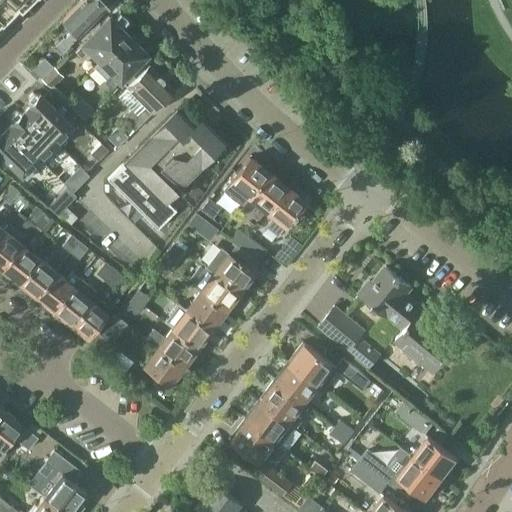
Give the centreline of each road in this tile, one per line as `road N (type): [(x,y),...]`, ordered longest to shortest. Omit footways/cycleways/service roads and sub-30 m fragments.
road 1 (residential): [(159,466),(369,192)]
road 2 (residential): [(369,192),(259,110),(157,0)]
road 3 (residential): [(511,295),(369,192)]
road 4 (residential): [(159,466),(50,378)]
